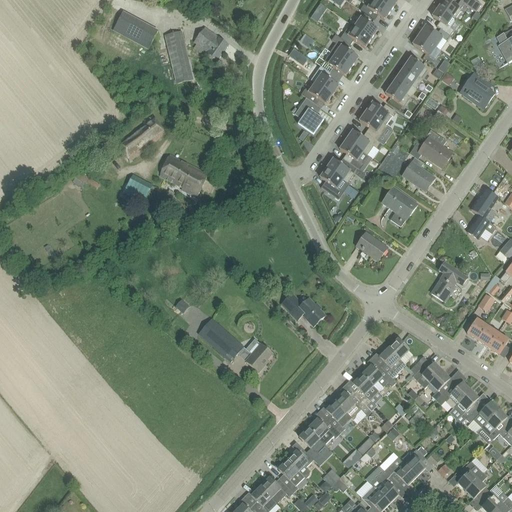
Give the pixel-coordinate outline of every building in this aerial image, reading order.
[(364,6),(360,11),(375,21),(378,16),(385,21),(391,12),(374,0),(373,0),(368,8),(364,6)] [(394,0),(374,0),(391,12),(398,2),(394,0)] [(446,0),(444,0),(439,8),(453,18),(454,18),(456,19),(462,11),(461,10),(465,5),(461,2),(457,7),(446,0)] [(473,0),(462,0),(461,2),(465,5),(466,6),(473,11),(478,3),(473,0)] [(439,8),(433,18),(440,23),(437,27),(441,30),(445,33),(451,36),(454,31),(452,29),(458,21),(456,19),(454,18),(453,18),(439,8)] [(158,29),(121,12),(112,32),(149,49),(158,29)] [(476,13),(472,18),(477,22),(481,16),(477,13),(476,13)] [(490,16),(485,13),(481,18),(486,22),(490,16)] [(314,15),(312,17),(311,19),(318,23),(320,19),(314,15)] [(361,19),(355,28),(372,40),(378,31),(361,19)] [(351,25),(341,39),(351,46),(354,41),(365,49),(372,40),(355,28),(351,25)] [(426,27),(419,37),(437,48),(443,39),(447,42),(451,36),(445,33),(441,30),(437,35),(426,27)] [(229,46),(221,40),(205,29),(195,43),(204,50),(203,52),(209,56),(217,62),(229,46)] [(501,46),(500,46),(509,64),(511,62),(511,30),(497,39),(501,46)] [(182,33),(165,37),(173,71),(168,72),(172,86),(194,81),(182,33)] [(316,43),(307,36),(302,42),(312,49),(316,43)] [(337,44),(331,53),(335,56),(352,68),(358,59),(349,52),(352,47),(351,46),(341,39),(336,36),(332,41),(337,44)] [(414,44),(413,46),(425,54),(429,57),(430,58),(431,57),(436,60),(441,52),(440,51),(437,48),(419,37),(416,42),(414,44)] [(331,53),(324,63),(328,65),(334,69),(334,70),(344,76),(346,77),(352,68),(335,56),(331,53)] [(443,64),(439,70),(445,74),(449,68),(454,61),(448,57),(443,64)] [(405,68),(421,80),(428,71),(425,69),(424,68),(411,59),(405,68)] [(421,80),(405,68),(399,77),(413,87),(417,90),(423,81),(421,80)] [(439,80),(443,74),(436,69),(433,75),(439,80)] [(322,75),(315,85),(332,96),(339,87),(328,79),(331,74),(327,72),(323,76),(322,75)] [(441,81),(448,86),(454,78),(447,73),(441,81)] [(490,85),(475,74),(460,94),(484,111),(495,96),(485,89),(489,84),(490,85)] [(413,87),(399,77),(392,86),(407,96),(413,87)] [(305,91),(302,96),(306,99),(316,106),(319,101),(326,106),(332,96),(315,85),(309,93),(305,91)] [(407,96),(392,86),(386,95),(404,108),(411,99),(407,96)] [(302,121),(298,125),(314,136),(324,122),(316,117),(321,110),(316,106),(306,99),(301,107),(308,112),(302,121)] [(386,126),(395,113),(386,106),(382,111),(373,104),(366,113),(387,128),(388,127),(386,126)] [(449,112),(441,106),(438,111),(438,112),(442,115),(445,117),(449,112)] [(438,112),(434,117),(438,120),(442,115),(438,112)] [(377,142),(387,128),(366,113),(363,118),(361,121),(360,122),(369,129),(366,134),(381,144),(377,142)] [(166,135),(154,119),(152,117),(144,123),(145,125),(118,147),(130,163),(166,135)] [(413,149),(410,155),(416,159),(418,160),(422,155),(435,164),(443,170),(453,155),(443,148),(447,142),(441,138),(431,131),(427,138),(429,139),(423,148),(419,153),(413,149)] [(350,136),(347,142),(364,154),(368,156),(374,147),(377,150),(381,144),(366,134),(363,139),(353,132),(352,134),(350,136)] [(360,172),(363,167),(358,162),(364,154),(347,142),(343,146),(342,149),(340,151),(350,157),(346,162),(354,167),(360,172)] [(160,176),(159,177),(167,181),(182,189),(181,191),(197,199),(198,196),(204,184),(208,175),(203,173),(199,171),(170,156),(165,165),(160,176)] [(415,159),(403,177),(418,188),(427,194),(428,192),(432,186),(436,180),(421,169),(424,164),(418,160),(416,159),(415,159)] [(333,161),(327,169),(344,181),(344,182),(347,184),(348,185),(354,175),(350,172),(354,167),(346,162),(343,160),(340,165),(333,161)] [(336,200),(347,184),(344,182),(344,181),(327,169),(320,179),(326,183),(322,190),(336,200)] [(97,191),(100,186),(80,172),(73,183),(83,190),(87,184),(97,191)] [(128,185),(124,195),(143,205),(147,197),(148,195),(128,185)] [(382,204),(399,216),(407,222),(418,206),(410,200),(393,189),(382,204)] [(489,223),(490,224),(496,215),(490,211),(498,199),(485,191),(479,200),(486,205),(482,210),(488,214),(488,215),(489,216),(486,221),(489,223)] [(479,200),(471,211),(478,216),(474,221),(466,233),(477,240),(484,230),(492,236),(497,229),(490,224),(489,223),(486,221),(489,216),(488,215),(488,214),(482,210),(486,205),(479,200)] [(212,235),(220,230),(217,227),(215,228),(214,226),(209,230),(212,235)] [(379,263),(388,250),(366,235),(357,248),(379,263)] [(509,261),(511,258),(511,241),(511,240),(500,253),(509,261)] [(468,280),(453,270),(445,264),(440,272),(447,277),(444,281),(442,279),(432,295),(445,304),(451,295),(449,293),(456,283),(462,288),(468,280)] [(511,266),(511,268),(500,281),(505,285),(506,283),(511,278),(511,266)] [(274,285),(278,291),(285,285),(281,280),(274,285)] [(500,289),(496,286),(489,293),(493,297),(500,289)] [(500,301),(504,305),(511,295),(511,287),(500,301)] [(293,295),(282,306),(297,322),(303,317),(314,329),(326,317),(320,311),(322,310),(317,305),(315,306),(310,300),(303,306),(293,295)] [(487,314),(495,302),(486,296),(478,308),(487,314)] [(190,308),(183,302),(182,301),(175,308),(183,315),(190,308)] [(506,323),(511,315),(507,311),(501,320),(506,323)] [(237,356),(247,364),(259,374),(264,368),(263,367),(273,356),(262,346),(254,355),(247,349),(246,350),(244,348),(213,319),(198,336),(231,364),(237,356)] [(478,342),(488,327),(477,320),(467,335),(478,342)] [(489,349),(498,334),(488,327),(478,342),(489,349)] [(499,356),(505,348),(509,341),(498,334),(489,349),(499,356)] [(398,341),(389,349),(401,361),(409,352),(398,341)] [(385,364),(381,368),(393,380),(401,371),(396,366),(401,361),(389,349),(380,358),(385,364)] [(424,358),(417,365),(411,371),(415,375),(428,363),(424,358)] [(428,363),(415,375),(412,378),(425,391),(430,385),(442,373),(435,365),(432,367),(428,363)] [(392,380),(393,380),(381,368),(377,373),(371,367),(362,376),(379,393),(387,384),(391,388),(396,384),(392,380)] [(415,375),(411,371),(407,367),(404,369),(411,376),(405,381),(407,383),(412,378),(415,375)] [(432,399),(436,403),(451,389),(447,384),(450,381),(442,373),(430,385),(438,392),(432,399)] [(359,391),(354,395),(367,408),(372,404),(370,402),(378,394),(379,393),(362,376),(353,385),(359,391)] [(451,389),(436,403),(441,408),(445,403),(453,410),(471,392),(463,384),(455,392),(451,389)] [(421,406),(424,402),(412,392),(409,396),(421,406)] [(458,429),(466,421),(480,408),(475,403),(479,400),(471,392),(453,410),(453,411),(450,414),(456,421),(455,421),(455,426),(458,429)] [(369,410),(367,408),(354,395),(350,399),(344,394),(335,403),(347,415),(354,422),(355,420),(357,415),(361,412),(364,416),(369,411),(369,410)] [(192,412),(205,424),(210,419),(215,423),(230,406),(217,395),(205,408),(200,403),(192,412)] [(332,417),(327,422),(340,435),(344,431),(342,428),(346,424),(341,420),(347,415),(335,403),(326,412),(332,417)] [(484,411),(480,408),(466,421),(470,425),(473,422),(481,430),(500,411),(492,403),(484,411)] [(407,413),(400,405),(395,410),(403,417),(407,413)] [(500,411),(481,430),(488,437),(489,437),(493,441),(499,435),(511,423),(500,411)] [(409,422),(418,431),(422,427),(416,422),(419,419),(416,416),(409,422)] [(318,421),(309,430),(325,446),(334,437),(336,440),(340,435),(327,422),(323,426),(318,421)] [(388,422),(385,426),(390,431),(393,427),(388,422)] [(511,422),(511,423),(499,435),(511,447),(511,446),(511,422)] [(381,429),(384,431),(386,434),(390,431),(385,426),(381,429)] [(306,454),(313,461),(320,467),(325,462),(317,454),(325,446),(309,430),(300,439),(311,450),(306,454)] [(395,440),(399,436),(400,436),(396,432),(394,430),(388,435),(387,437),(393,443),(395,440)] [(439,434),(435,430),(429,436),(433,440),(439,434)] [(380,440),(381,440),(378,437),(378,436),(374,433),(369,438),(375,444),(380,440)] [(363,457),(367,452),(362,447),(357,451),(363,457)] [(373,448),(367,454),(372,459),(376,455),(376,451),(373,448)] [(421,448),(418,452),(424,458),(427,455),(421,448)] [(415,457),(406,466),(417,478),(426,469),(421,464),(425,459),(424,458),(418,452),(417,451),(412,455),(415,457)] [(297,452),(287,462),(306,480),(309,477),(310,473),(306,469),(313,461),(306,454),(304,452),(300,456),(297,452)] [(368,463),(372,459),(367,454),(360,460),(363,463),(368,463)] [(441,461),(434,454),(428,460),(435,467),(441,461)] [(349,470),(356,464),(352,459),(345,465),(349,470)] [(398,459),(385,472),(399,486),(403,482),(408,487),(417,478),(406,466),(405,467),(398,459)] [(296,488),(304,479),(306,480),(287,462),(279,470),(284,476),(279,480),(293,495),(298,490),(296,488)] [(447,463),(438,472),(444,478),(449,472),(446,469),(449,466),(447,463)] [(466,493),(484,475),(472,463),(466,469),(457,477),(461,481),(458,485),(466,493)] [(371,486),(373,488),(390,505),(399,496),(394,491),(399,486),(385,472),(383,474),(371,486)] [(341,479),(335,473),(330,478),(336,484),(339,481),(341,479)] [(323,480),(326,483),(332,489),(335,486),(336,484),(330,478),(328,475),(323,480)] [(486,488),(482,484),(487,478),(484,475),(466,493),(473,501),(477,497),(481,501),(490,493),(486,489),(486,488)] [(339,481),(348,490),(353,485),(344,476),(341,479),(339,481)] [(270,479),(260,488),(277,505),(286,496),(289,499),(293,495),(279,480),(275,484),(270,479)] [(343,494),(348,490),(339,481),(336,484),(335,486),(339,490),(343,494)] [(482,509),(484,511),(494,511),(508,499),(503,494),(496,487),(490,493),(481,501),(485,505),(482,509)] [(253,507),(257,511),(270,511),(277,505),(260,488),(252,497),(257,502),(253,507)] [(379,511),(383,511),(390,505),(373,488),(361,500),(371,509),(374,507),(379,511)] [(511,511),(511,502),(508,499),(494,511),(511,511)] [(319,503),(314,507),(319,511),(324,507),(319,503)]
